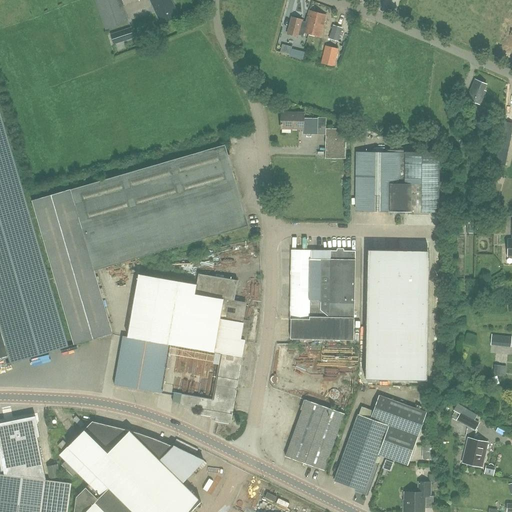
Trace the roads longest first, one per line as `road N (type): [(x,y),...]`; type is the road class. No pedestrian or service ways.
road 1 (unclassified): [(243,458),(270,321),(269,230),(257,118),(217,26),(215,0)]
road 2 (secondary): [(0,397),(125,408),(243,458)]
road 3 (unclassified): [(511,75),(335,0)]
road 4 (secondary): [(243,458),(354,511)]
